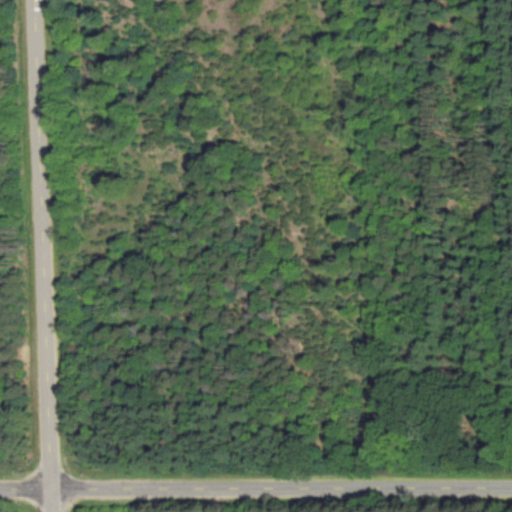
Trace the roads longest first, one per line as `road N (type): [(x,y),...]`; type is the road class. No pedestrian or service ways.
road 1 (residential): [(47,511),(31,0)]
road 2 (residential): [(0,486),(511,485)]
